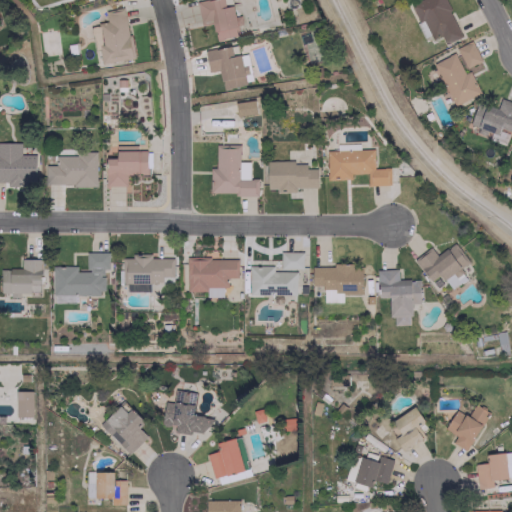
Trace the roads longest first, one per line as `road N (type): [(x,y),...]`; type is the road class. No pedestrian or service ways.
road 1 (residential): [(0,221),(389,224)]
road 2 (residential): [(158,0),(175,85),(178,222)]
